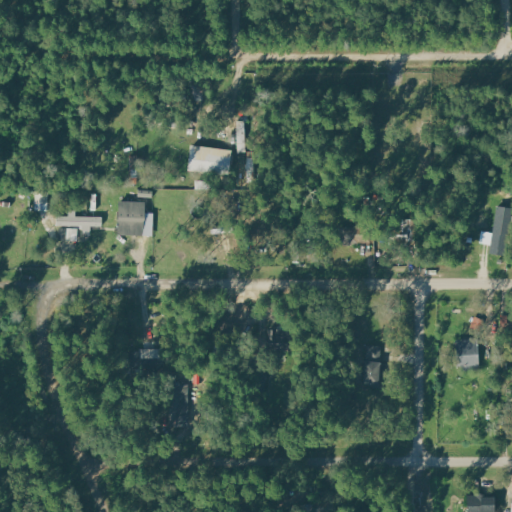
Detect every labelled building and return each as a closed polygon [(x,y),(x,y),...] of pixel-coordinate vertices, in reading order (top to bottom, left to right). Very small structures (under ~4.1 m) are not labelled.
[(230,176),(233,151),(192,145),(188,169),(230,176)] [(154,236),(154,214),(145,213),(145,202),(118,202),(117,235),(154,236)] [(103,217),(76,216),(77,211),(69,210),(69,216),(56,216),(56,226),(64,227),(64,232),(67,232),(67,241),(79,241),(79,228),(103,229),(103,217)] [(389,235),(390,242),(414,242),(413,219),(402,220),(402,235),(389,235)] [(340,245),(360,246),(361,227),(340,227),(340,245)] [(270,348),(287,348),(287,330),(270,330),(270,348)] [(479,339),(455,340),(457,370),(479,369),(479,339)] [(364,385),(380,385),(381,346),(365,346),(364,385)] [(132,371),(162,372),(163,350),(141,349),(141,360),(132,359),(132,371)] [(171,426),(191,426),(191,385),(172,385),(171,426)] [(467,511),(494,511),(495,497),(468,496),(467,511)]
